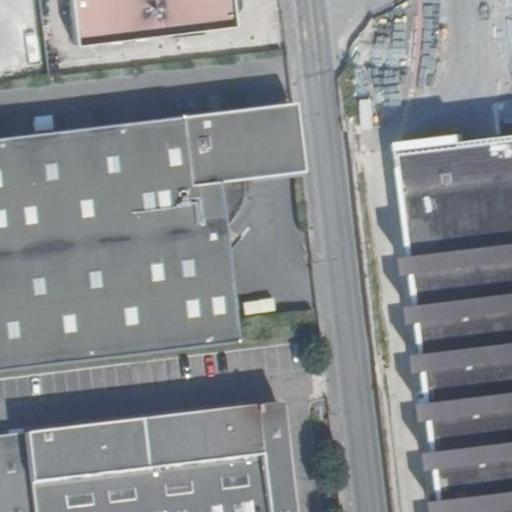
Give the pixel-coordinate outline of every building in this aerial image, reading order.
[(37,0),(43,50),(73,47),(67,0),(37,0)] [(67,0),(73,47),(233,27),(229,0),(67,0)] [(402,73),(424,72),(423,32),(401,33),(402,73)] [(301,178),(293,108),(232,115),(241,185),(301,178)] [(0,375),(234,347),(228,293),(195,267),(221,234),(234,218),(236,216),(237,213),(239,208),(241,203),(242,198),(242,195),(242,191),(241,185),(232,115),(0,142),(0,375)] [(511,511),(511,134),(401,147),(424,343),(443,511),(511,511)] [(228,293),(221,234),(195,267),(228,293)] [(0,438),(0,511),(289,511),(289,504),(277,405),(167,418),(0,438)]
